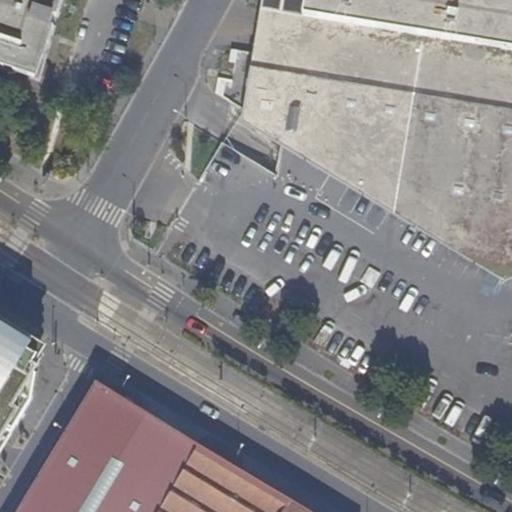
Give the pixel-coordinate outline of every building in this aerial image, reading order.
[(0,0),(0,63),(39,76),(55,28),(53,27),(57,15),(59,16),(64,0),(0,0)] [(511,0),(267,0),(249,113),(506,269),(511,267),(511,0)] [(57,357),(0,321),(0,477),(19,447),(22,449),(41,416),(49,385),(42,380),(57,357)] [(158,511),(199,446),(96,383),(32,489),(17,511),(158,511)] [(284,511),(291,501),(199,446),(158,511),(284,511)] [(309,511),(291,501),(284,511),(309,511)]
